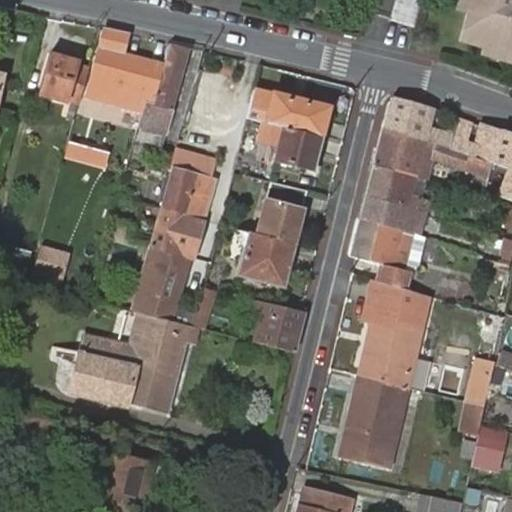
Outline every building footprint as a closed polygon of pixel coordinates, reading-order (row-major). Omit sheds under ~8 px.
[(391,0),(384,23),(409,32),(418,0),(391,0)] [(511,0),(454,0),(450,12),(459,14),(450,47),(469,53),(486,58),(503,63),(511,66),(511,0)] [(124,36),(103,31),(88,82),(103,87),(101,93),(112,96),(114,90),(151,100),(161,65),(120,56),(124,36)] [(167,44),(161,65),(151,100),(148,110),(141,108),(134,132),(136,134),(134,143),(157,149),(160,139),(162,139),(188,49),(167,44)] [(466,59),(483,65),(486,58),(469,53),(466,59)] [(76,104),(85,71),(73,67),(73,64),(47,57),(36,96),(63,104),(64,100),(68,102),(76,104)] [(500,70),(503,63),(486,58),(483,65),(500,70)] [(103,87),(88,82),(86,92),(141,108),(148,110),(151,100),(114,90),(112,96),(101,93),(103,87)] [(277,98),(251,92),(244,121),(269,126),(282,130),(319,139),(324,140),(331,112),(277,98)] [(388,108),(381,129),(420,141),(425,126),(430,110),(393,100),(388,108)] [(71,123),(76,104),(68,102),(63,121),(71,123)] [(471,125),(455,119),(450,135),(445,149),(464,156),(490,164),(511,171),(511,138),(479,127),(478,127),(474,142),(466,139),(471,125)] [(450,135),(425,126),(420,141),(445,149),(450,135)] [(378,139),(371,166),(412,178),(425,182),(431,161),(486,177),(487,174),(490,164),(464,156),(445,149),(420,141),(381,129),(378,139)] [(319,139),(282,130),(274,163),(304,171),(308,154),(315,155),(319,139)] [(69,160),(98,170),(101,160),(72,150),(69,160)] [(310,173),(315,155),(308,154),(304,171),(310,173)] [(194,169),(176,164),(173,175),(169,174),(147,249),(167,254),(164,267),(181,272),(185,258),(190,259),(201,223),(199,222),(210,183),(192,179),(194,169)] [(511,177),(511,171),(490,164),(487,174),(505,180),(505,179),(511,181),(511,177)] [(371,166),(364,196),(402,207),(424,213),(426,204),(420,202),(406,198),(412,178),(371,166)] [(146,181),(122,174),(118,186),(124,188),(122,195),(139,200),(146,181)] [(511,202),(511,177),(511,181),(505,179),(505,180),(498,199),(511,202)] [(406,198),(420,202),(425,182),(412,178),(406,198)] [(305,192),(268,183),(255,236),(291,245),(305,192)] [(364,196),(357,222),(395,232),(402,207),(364,196)] [(505,231),(503,236),(511,238),(511,207),(507,206),(501,229),(505,231)] [(357,222),(348,257),(351,257),(347,270),(385,281),(388,271),(399,274),(411,236),(395,232),(357,222)] [(255,236),(248,234),(237,276),(270,285),(275,266),(285,268),(291,245),(255,236)] [(498,260),(506,262),(510,244),(498,240),(494,253),(499,254),(498,260)] [(0,268),(1,269),(0,272),(0,279),(6,281),(16,254),(0,248),(0,268)] [(136,287),(128,314),(146,319),(166,323),(181,272),(164,267),(167,254),(147,249),(141,271),(154,275),(156,276),(155,280),(152,291),(136,287)] [(280,288),(285,268),(275,266),(270,285),(280,288)] [(141,271),(136,287),(152,291),(155,280),(156,276),(154,275),(141,271)] [(372,323),(359,377),(403,388),(406,373),(411,374),(420,333),(427,297),(371,281),(363,321),(372,323)] [(207,309),(212,291),(202,288),(198,306),(207,309)] [(261,314),(263,303),(247,299),(244,310),(261,314)] [(304,313),(263,303),(261,314),(301,324),(304,313)] [(207,309),(198,306),(191,330),(201,332),(207,309)] [(261,314),(253,345),(294,354),(301,324),(261,314)] [(173,377),(185,328),(166,323),(146,319),(136,359),(155,364),(154,372),(173,377)] [(134,367),(48,346),(42,372),(74,380),(70,397),(112,407),(114,398),(165,411),(173,377),(154,372),(134,367)] [(511,357),(498,354),(494,367),(511,372),(511,357)] [(155,364),(136,359),(134,367),(154,372),(155,364)] [(511,372),(494,367),(488,386),(511,391),(511,372)] [(403,388),(408,389),(411,374),(406,373),(403,388)] [(341,457),(389,468),(404,404),(400,403),(403,388),(359,377),(341,457)] [(400,403),(404,404),(408,389),(403,388),(400,403)] [(24,408),(17,438),(52,447),(60,415),(24,408)] [(498,446),(475,441),(469,469),(492,473),(498,446)] [(100,454),(89,499),(140,511),(150,466),(100,454)] [(460,486),(457,501),(473,504),(476,489),(460,486)] [(297,506),(295,511),(347,511),(350,502),(302,489),(297,506)] [(460,511),(461,506),(435,500),(432,511),(460,511)]
